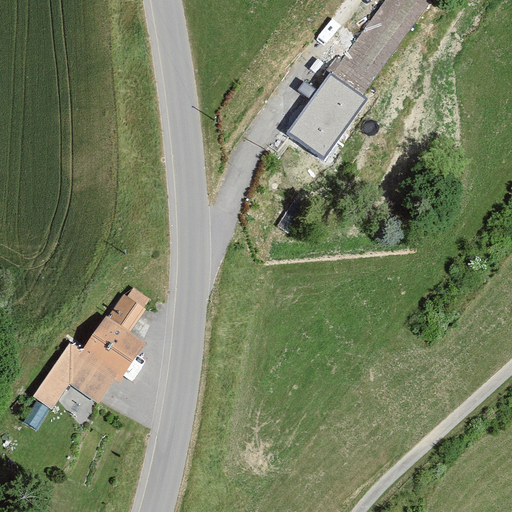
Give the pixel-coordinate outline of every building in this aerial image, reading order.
[(390,0),(332,77),(364,101),(440,0),(439,0),(390,0)] [(332,77),(289,135),(326,162),(369,103),(364,101),(332,77)] [(135,291),(128,301),(142,311),(150,301),(135,291)] [(125,298),(108,320),(129,336),(146,313),(142,311),(128,301),(125,298)] [(108,320),(83,354),(84,355),(121,382),(122,384),(148,350),(129,336),(108,320)] [(121,382),(84,355),(72,346),(33,399),(53,413),(71,388),(101,409),(121,382)]
